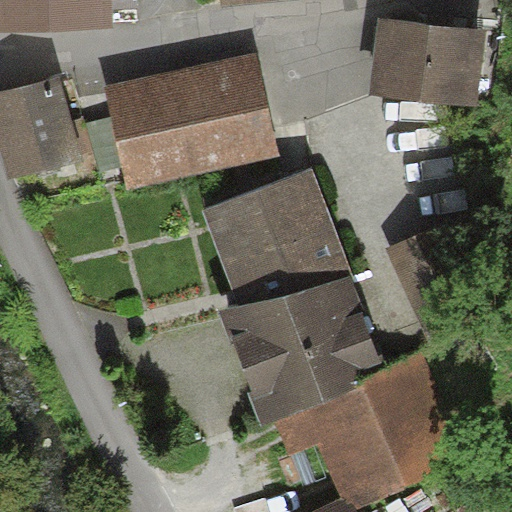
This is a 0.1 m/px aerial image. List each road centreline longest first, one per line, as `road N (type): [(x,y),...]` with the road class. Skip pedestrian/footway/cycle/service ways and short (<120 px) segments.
road 1 (residential): [(407,0),(202,41),(0,57)]
road 2 (residential): [(152,511),(0,194)]
